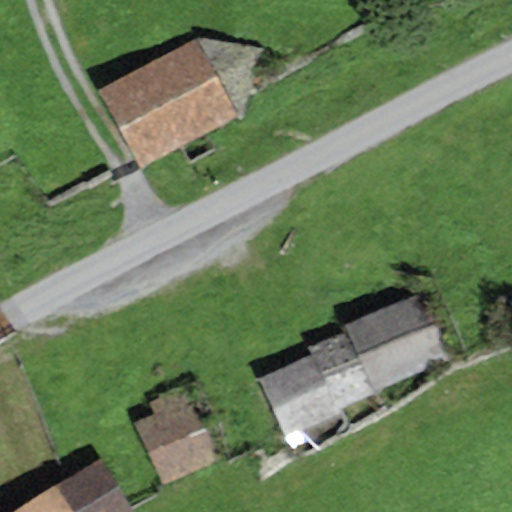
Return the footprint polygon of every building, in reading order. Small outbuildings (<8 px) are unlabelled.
[(194,39),(97,91),(139,169),(236,118),(194,39)] [(421,292),(345,323),(348,331),(372,391),(449,360),(421,292)] [(372,391),(348,331),(307,347),(311,356),(335,411),(374,394),(372,391)] [(311,356),(258,380),(284,438),(338,414),(335,411),(311,356)] [(154,413),(132,422),(161,488),(221,461),(188,386),(150,402),(154,413)] [(131,511),(98,459),(52,486),(69,511),(131,511)] [(69,511),(52,486),(10,511),(69,511)]
